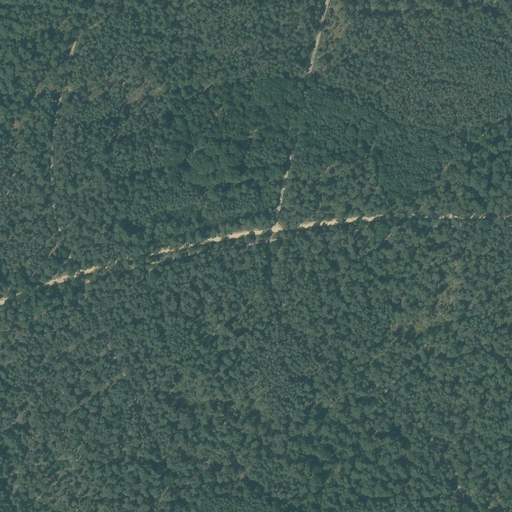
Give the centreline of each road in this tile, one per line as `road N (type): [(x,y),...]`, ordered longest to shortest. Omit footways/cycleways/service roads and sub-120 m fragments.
road 1 (track): [(76,275),(273,231),(420,214),(511,217)]
road 2 (track): [(468,511),(450,466),(404,405),(321,356),(281,321),(270,243)]
road 3 (track): [(76,275),(51,195),(50,164),(85,0)]
road 4 (unknown): [(0,312),(152,262),(270,243)]
road 5 (track): [(270,243),(327,0)]
road 6 (unknown): [(270,243),(365,228),(511,226)]
road 7 (track): [(395,511),(447,496),(511,511)]
